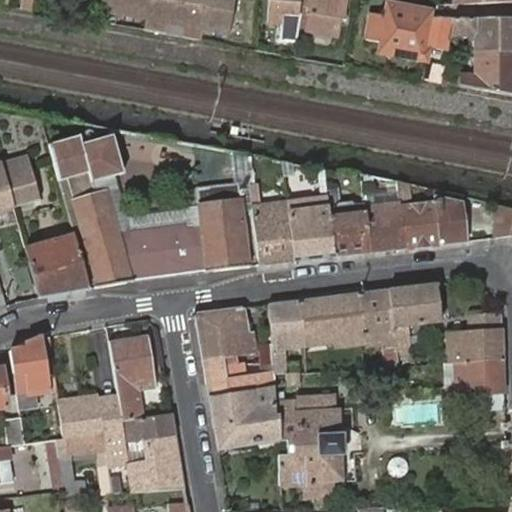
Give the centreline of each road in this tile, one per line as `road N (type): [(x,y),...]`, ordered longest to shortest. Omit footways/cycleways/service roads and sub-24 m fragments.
road 1 (residential): [(172,300),(465,264),(488,267),(511,288)]
road 2 (residential): [(207,511),(172,300)]
road 3 (residential): [(172,300),(27,322),(0,334)]
